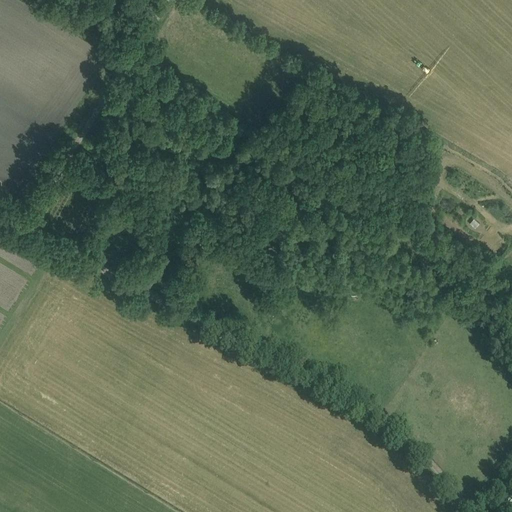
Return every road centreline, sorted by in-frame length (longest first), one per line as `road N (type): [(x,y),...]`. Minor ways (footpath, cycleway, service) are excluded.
road 1 (track): [(473,511),(374,411),(0,211)]
road 2 (track): [(25,226),(165,0)]
